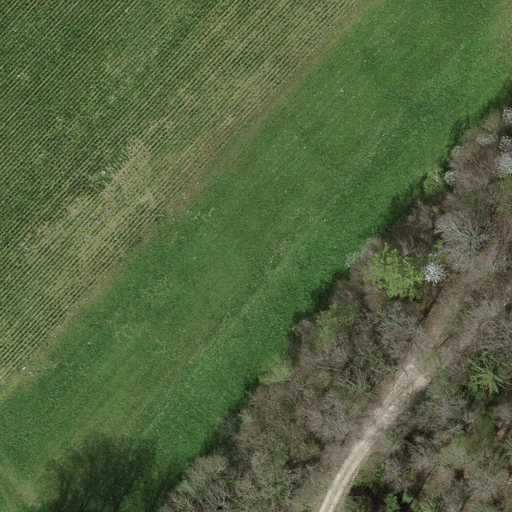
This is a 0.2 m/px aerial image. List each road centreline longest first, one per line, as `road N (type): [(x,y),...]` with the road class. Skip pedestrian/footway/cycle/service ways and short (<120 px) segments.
road 1 (track): [(382,415),(475,270),(511,233)]
road 2 (track): [(511,287),(382,415)]
